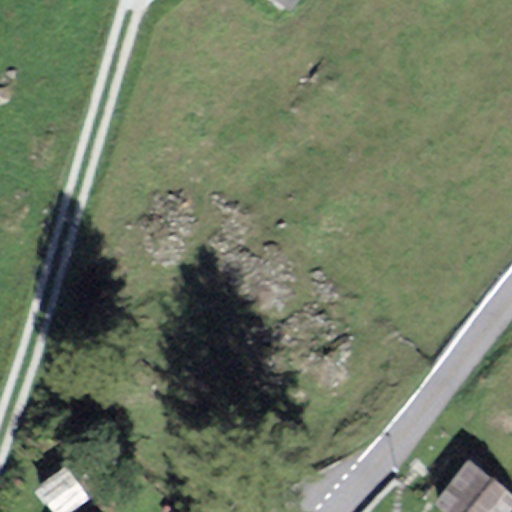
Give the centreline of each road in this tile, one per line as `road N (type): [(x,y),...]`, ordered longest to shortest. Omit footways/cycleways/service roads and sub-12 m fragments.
road 1 (residential): [(0,436),(132,0)]
road 2 (tertiary): [(511,300),(333,511)]
